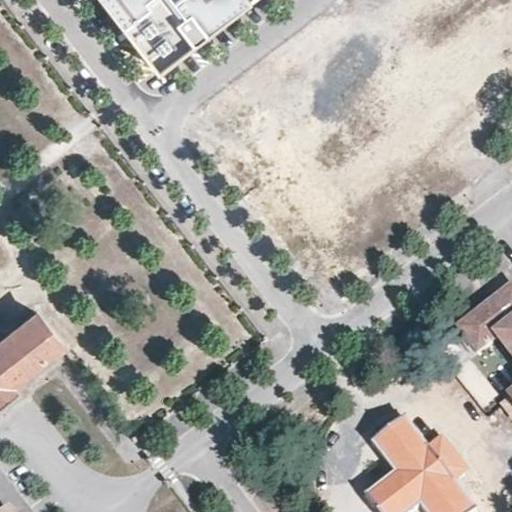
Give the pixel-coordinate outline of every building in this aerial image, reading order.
[(240,0),(117,0),(162,55),(240,0)] [(447,0),(404,31),(413,44),(272,142),(314,201),(511,62),(511,5),(508,0),(447,0)] [(511,285),(466,321),(483,344),(503,330),(511,341),(511,285)] [(0,401),(3,406),(24,390),(17,381),(65,345),(40,312),(1,342),(0,340),(0,401)] [(468,470),(443,438),(431,447),(410,419),(377,444),(399,472),(371,494),(385,511),(413,511),(423,504),(429,511),(474,511),(479,509),(456,480),(468,470)]
